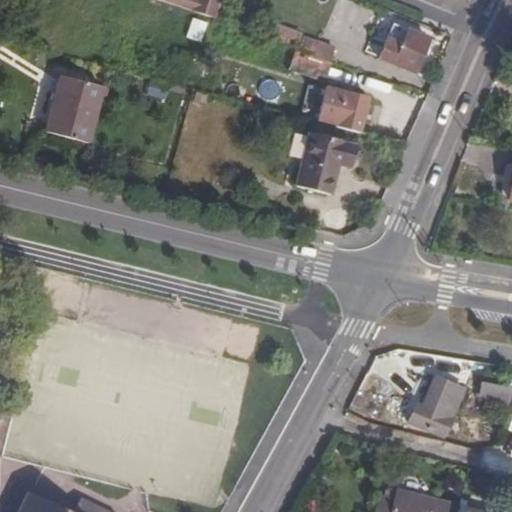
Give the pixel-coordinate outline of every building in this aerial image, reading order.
[(180,10),(183,0),(166,0),(165,4),(180,10)] [(217,21),(224,0),(183,0),(180,10),(217,21)] [(192,18),(184,38),(201,44),(208,24),(192,18)] [(429,38),(386,20),(379,39),(386,42),(379,59),(416,73),(429,38)] [(302,41),(303,39),(278,30),(275,40),(304,50),(333,59),(335,52),(302,41)] [(304,50),(303,54),(332,63),(333,59),(304,50)] [(298,52),(294,69),(302,71),(327,79),(332,63),(303,54),(298,52)] [(183,53),(174,86),(194,91),(202,59),(183,53)] [(63,80),(50,136),(90,146),(104,91),(63,80)] [(166,98),(167,82),(148,80),(147,97),(166,98)] [(350,88),(348,94),(356,96),(358,89),(350,88)] [(321,109),(319,119),(338,124),(338,127),(361,133),(369,100),(356,96),(348,94),(327,89),(321,109)] [(285,105),(282,113),(338,127),(338,124),(319,119),(321,109),(318,108),(316,113),(293,107),(285,105)] [(310,135),(298,189),(333,197),(340,170),(351,173),(356,148),(345,146),(345,143),(310,135)] [(183,309),(175,338),(222,351),(226,335),(249,342),(253,328),(183,309)] [(417,408),(409,427),(445,440),(464,391),(435,380),(423,410),(417,408)] [(483,384),(480,396),(509,401),(511,390),(483,384)] [(33,487),(20,481),(3,511),(16,511),(25,495),(58,511),(72,511),(74,508),(33,487)] [(380,501),(377,511),(452,511),(434,508),(435,503),(397,494),(394,504),(380,501)] [(100,511),(77,500),(74,508),(72,511),(58,511),(25,495),(16,511),(100,511)] [(435,503),(434,508),(452,511),(454,511),(455,509),(435,503)]
